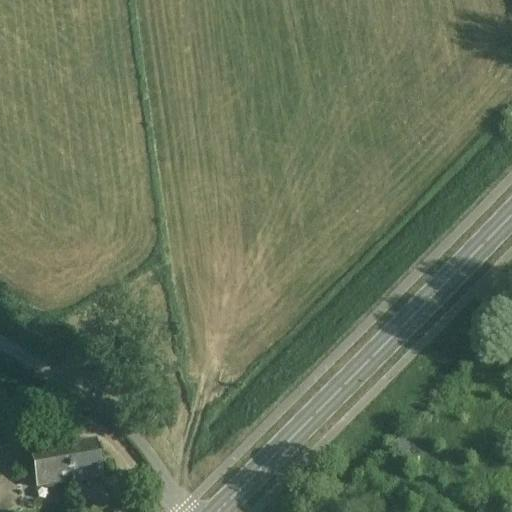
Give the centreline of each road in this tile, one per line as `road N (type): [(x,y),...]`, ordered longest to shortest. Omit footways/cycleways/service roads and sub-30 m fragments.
road 1 (primary): [(213,511),(511,211)]
road 2 (unclassified): [(183,511),(118,421),(0,343)]
